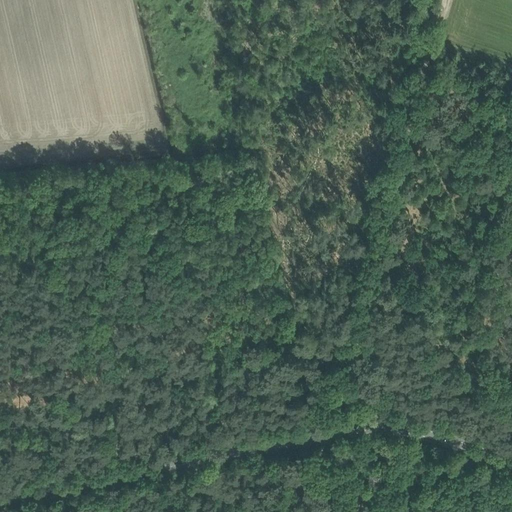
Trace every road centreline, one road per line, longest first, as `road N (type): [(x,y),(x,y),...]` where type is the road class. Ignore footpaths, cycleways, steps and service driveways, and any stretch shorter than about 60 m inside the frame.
road 1 (tertiary): [(0,498),(360,428),(438,437),(511,475)]
road 2 (track): [(443,0),(415,80),(329,432)]
